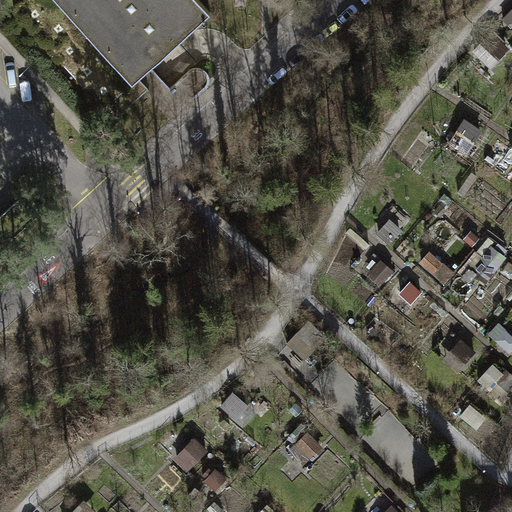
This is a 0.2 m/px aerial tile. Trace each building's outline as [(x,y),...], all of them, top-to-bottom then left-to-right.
[(211,12),(200,0),(24,0),(14,10),(104,109),(108,105),(118,117),(149,88),(139,77),(211,12)] [(467,119),(450,145),(466,155),(482,129),(467,119)] [(0,215),(0,250),(1,251),(44,212),(26,192),(0,215)] [(420,266),(443,284),(454,271),(431,252),(420,266)] [(385,258),(366,275),(379,288),(397,271),(385,258)] [(465,339),(443,360),(456,373),(478,352),(465,339)] [(197,435),(175,456),(188,469),(210,448),(197,435)] [(85,497),(69,511),(96,511),(98,511),(85,497)]
